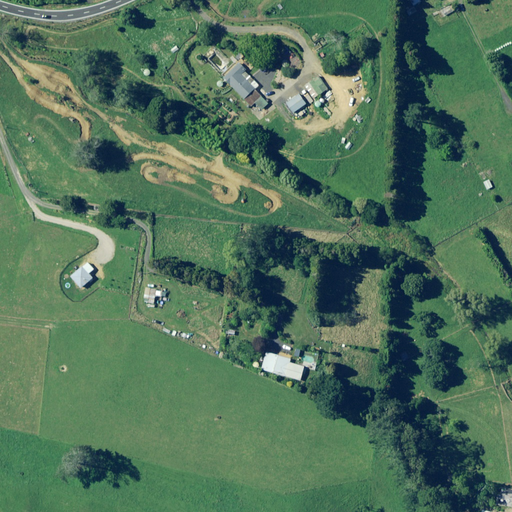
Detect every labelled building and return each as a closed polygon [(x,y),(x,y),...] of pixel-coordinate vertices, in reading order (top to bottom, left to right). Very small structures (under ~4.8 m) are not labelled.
[(444,17),(455,11),(451,5),(441,10),(444,17)] [(417,12),(414,7),(407,11),(409,16),(417,12)] [(215,53),(208,59),(220,71),(226,65),(215,53)] [(246,70),(239,62),(223,77),(250,106),(265,92),(245,71),(246,70)] [(327,89),(319,77),(305,86),(314,99),(327,89)] [(298,89),(295,84),(278,97),(282,102),(286,99),(296,112),(312,100),(302,86),(298,89)] [(283,117),(275,108),(262,119),(266,124),(269,122),(272,125),(283,117)] [(259,122),(251,114),(246,118),(255,127),(259,122)] [(262,370),(301,381),(303,374),(306,375),(308,368),(290,363),(291,359),(266,352),(262,370)]
